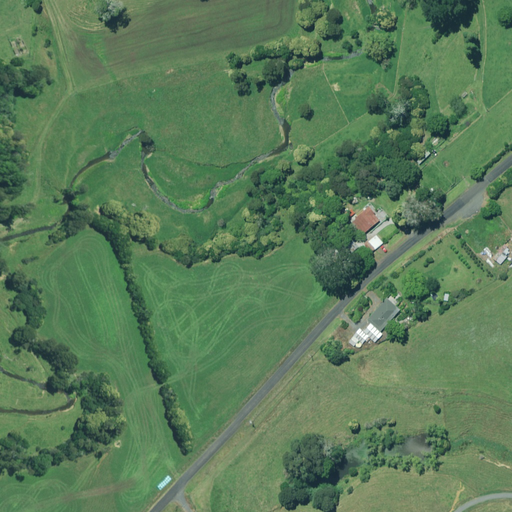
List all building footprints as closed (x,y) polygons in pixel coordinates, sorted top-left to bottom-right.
[(381,220),(370,207),(352,221),(364,235),(381,220)] [(504,243),(498,238),(494,243),(500,248),(504,243)] [(511,248),(511,246),(507,242),(502,248),(508,253),(511,248)] [(508,256),(505,253),(500,258),(497,255),(494,258),(500,264),(508,256)] [(401,310),(387,297),(367,320),(372,324),(365,332),(362,329),(352,339),(361,347),(367,340),(369,342),(372,338),(377,342),(384,334),(382,332),(401,310)]
